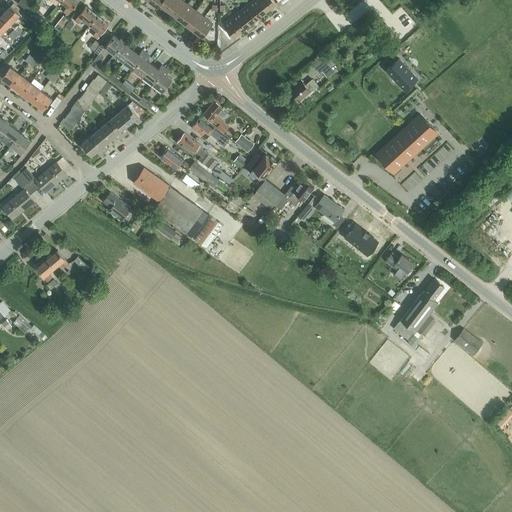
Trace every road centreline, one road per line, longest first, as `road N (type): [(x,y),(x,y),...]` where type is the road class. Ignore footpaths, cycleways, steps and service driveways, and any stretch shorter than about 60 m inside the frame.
road 1 (tertiary): [(511,314),(245,103),(217,69)]
road 2 (unclassified): [(217,69),(91,181)]
road 3 (tertiary): [(217,69),(199,66),(111,0)]
road 4 (residential): [(91,181),(53,135),(0,93)]
